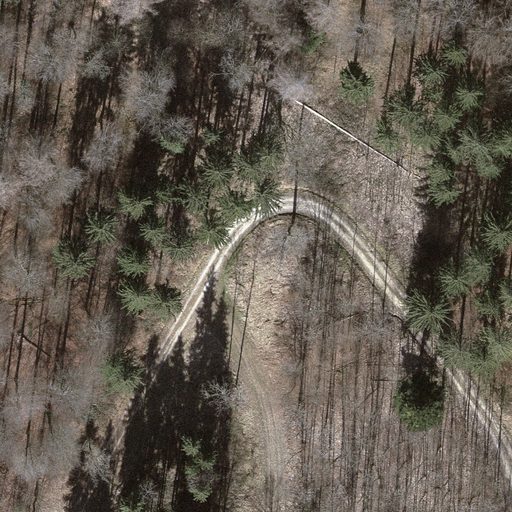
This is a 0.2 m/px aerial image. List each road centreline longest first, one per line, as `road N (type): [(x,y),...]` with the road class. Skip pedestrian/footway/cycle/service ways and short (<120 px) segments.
road 1 (track): [(75,511),(227,239),(254,205),(293,193),(329,202),(359,227),(511,453)]
road 2 (track): [(284,511),(286,448),(246,336),(205,279)]
